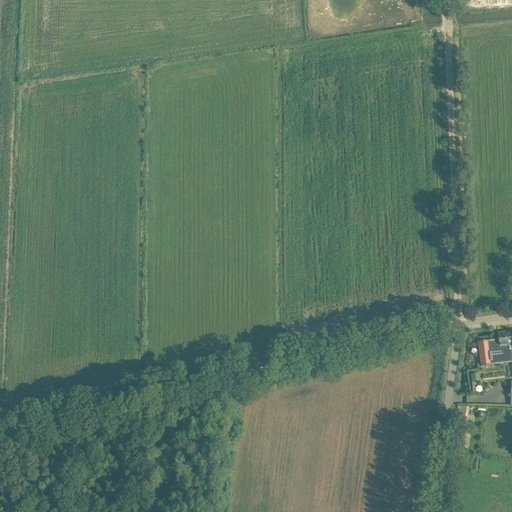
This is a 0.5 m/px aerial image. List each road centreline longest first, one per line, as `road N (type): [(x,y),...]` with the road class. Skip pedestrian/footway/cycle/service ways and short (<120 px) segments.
road 1 (unclassified): [(0,435),(454,326)]
road 2 (track): [(454,326),(447,0)]
road 3 (unclassified): [(429,511),(454,326)]
